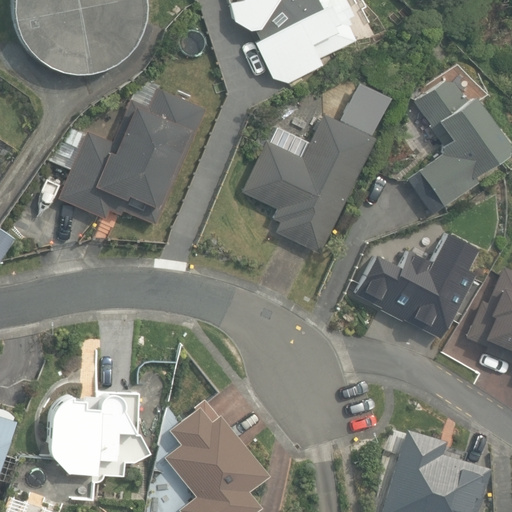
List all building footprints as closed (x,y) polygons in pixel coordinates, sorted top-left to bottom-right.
[(144,14),(144,8),(144,2),(143,0),(12,0),(12,2),(12,8),(12,14),(13,20),(14,25),(16,31),(18,36),(21,41),(24,46),(27,50),(31,55),(35,59),(40,62),(45,65),(50,68),(55,70),(61,72),(66,73),(72,74),(78,74),(84,74),(89,73),(95,72),(100,70),(106,68),(111,65),(116,62),(120,59),(125,55),(128,51),(132,46),(135,41),(138,36),(140,31),(142,25),(143,20),(144,14)] [(274,76),(288,80),(330,54),(329,50),(353,38),(343,17),(349,14),(341,0),(243,0),(231,5),(234,18),(249,28),(257,27),(260,38),(255,42),(274,76)] [(413,167),(441,206),(476,181),(472,176),(503,154),(504,143),(471,95),(464,99),(452,83),(441,80),(411,100),(429,125),(427,126),(442,146),(413,167)] [(123,210),(155,224),(204,107),(157,87),(150,106),(134,99),(116,143),(86,130),(58,197),(105,217),(108,208),(121,214),(123,210)] [(274,230),(317,251),(372,137),(322,112),(308,141),(275,126),(268,140),(264,138),(239,189),(276,207),(271,217),(278,220),(274,230)] [(62,142),(76,148),(83,132),(69,126),(62,142)] [(0,257),(14,238),(0,227),(0,257)] [(402,319),(437,337),(472,272),(464,268),(475,247),(444,231),(428,261),(406,249),(397,266),(373,254),(352,293),(380,307),(379,309),(401,321),(402,319)] [(511,270),(502,266),(487,303),(481,300),(466,335),(511,354),(511,270)] [(88,473),(88,480),(94,481),(98,477),(100,472),(119,473),(119,459),(129,459),(145,449),(136,431),(133,431),(134,389),(96,389),(90,394),(68,393),(60,397),(54,402),(50,409),(49,418),(47,445),(51,454),(67,472),(88,473)] [(242,511),(256,501),(243,485),(263,469),(205,395),(167,425),(177,437),(161,450),(192,490),(175,503),(182,511),(242,511)] [(0,468),(10,438),(9,438),(15,419),(10,418),(11,415),(8,412),(1,407),(0,407),(0,468)] [(377,511),(470,511),(485,465),(438,450),(442,437),(403,426),(377,511)]
